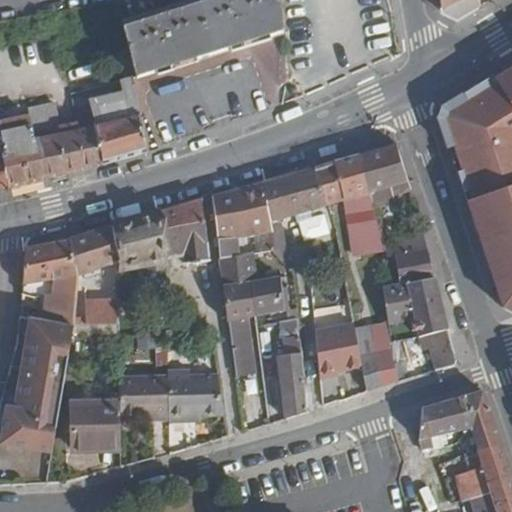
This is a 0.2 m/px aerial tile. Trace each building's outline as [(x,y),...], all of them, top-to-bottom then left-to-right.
[(284,39),(277,0),(234,0),(120,34),(135,85),(284,39)] [(479,4),(478,0),(438,0),(442,23),(458,30),(481,16),(479,4)] [(399,59),(391,2),(343,22),(351,42),(339,47),(351,81),(399,59)] [(266,89),(288,82),(276,42),(253,49),(266,89)] [(511,68),(483,86),(511,112),(511,68)] [(147,159),(129,85),(112,88),(115,106),(89,111),(95,133),(74,137),(83,175),(147,159)] [(511,112),(483,86),(442,112),(441,116),(451,146),(460,143),(467,162),(458,164),(465,182),(471,179),(478,197),(471,200),(477,217),(483,216),(490,232),(511,224),(511,112)] [(83,175),(74,137),(59,141),(54,110),(25,115),(26,122),(0,127),(0,144),(2,161),(6,191),(83,175)] [(411,194),(400,149),(364,159),(374,210),(393,206),(392,199),(411,194)] [(374,210),(364,159),(318,171),(330,207),(341,204),(353,259),(382,253),(381,249),(374,210)] [(330,207),(318,171),(264,186),(271,239),(273,255),(287,270),(281,222),(330,207)] [(271,239),(264,186),(214,200),(221,266),(241,262),(239,246),(271,239)] [(212,265),(202,204),(118,230),(123,267),(124,274),(185,263),(192,332),(203,331),(206,335),(211,335),(207,306),(215,306),(212,265)] [(511,224),(490,232),(499,257),(493,259),(510,308),(511,309),(511,224)] [(123,267),(118,230),(117,228),(73,243),(73,244),(79,278),(123,267)] [(427,254),(423,239),(381,249),(382,253),(384,264),(391,263),(427,254)] [(79,278),(73,244),(29,253),(25,297),(35,303),(43,301),(39,322),(75,329),(79,278)] [(455,363),(427,254),(391,263),(396,290),(382,295),(388,326),(414,319),(419,339),(430,336),(434,351),(430,352),(435,373),(450,370),(455,363)] [(396,290),(391,263),(384,264),(368,268),(373,296),(382,295),(396,290)] [(289,317),(287,285),(254,289),(257,321),(289,317)] [(257,321),(254,289),(224,293),(227,325),(257,321)] [(217,334),(215,306),(207,306),(211,335),(217,334)] [(123,330),(123,309),(92,308),(91,328),(123,330)] [(39,322),(21,318),(17,346),(0,411),(0,444),(52,451),(75,329),(39,322)] [(306,415),(304,388),(299,327),(281,329),(284,356),(280,357),(285,421),(306,415)] [(365,396),(358,356),(354,334),(330,340),(331,356),(336,356),(339,377),(304,388),(306,415),(365,396)] [(395,386),(388,350),(358,356),(365,396),(395,386)] [(224,423),(218,385),(173,384),(173,381),(121,380),(120,407),(120,418),(155,419),(155,426),(171,426),(171,429),(185,429),(185,422),(224,423)] [(500,449),(483,396),(422,413),(418,444),(430,441),(472,433),(478,456),(500,449)] [(120,418),(120,407),(74,406),(72,450),(96,450),(96,448),(119,448),(120,418)] [(432,451),(430,441),(418,444),(420,453),(432,451)] [(511,479),(500,449),(478,456),(488,487),(511,479)] [(511,511),(511,483),(511,479),(488,487),(495,511),(511,511)]
